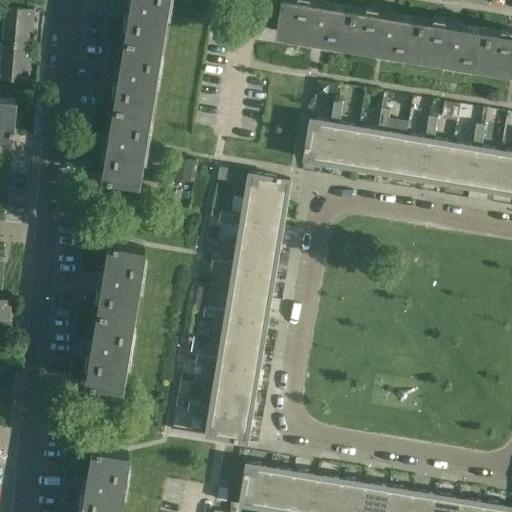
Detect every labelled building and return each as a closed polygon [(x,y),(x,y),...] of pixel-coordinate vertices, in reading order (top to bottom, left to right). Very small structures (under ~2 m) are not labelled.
[(161,44),(166,13),(168,0),(130,0),(125,38),(161,44)] [(350,5),(320,0),(280,0),(275,30),(307,36),(306,41),(346,47),(347,42),(344,42),(350,5)] [(419,16),(350,5),(344,42),(347,42),(413,53),(419,16)] [(2,43),(26,44),(28,24),(29,24),(30,9),(5,7),(2,43)] [(487,28),(419,16),(413,53),(481,64),(487,28)] [(511,31),(487,28),(481,64),(511,68),(511,31)] [(150,112),(161,44),(125,38),(114,106),(150,112)] [(26,44),(2,43),(0,66),(0,77),(25,79),(26,64),(25,64),(26,44)] [(0,134),(13,135),(13,130),(15,130),(15,127),(13,126),(16,99),(0,97),(0,134)] [(335,98),(333,109),(342,110),(343,100),(335,98)] [(150,112),(114,106),(102,175),(138,181),(150,112)] [(382,106),(380,117),(389,118),(391,107),(382,106)] [(340,121),(342,110),(333,109),(331,119),(335,120),(340,121)] [(429,114),(428,124),(436,126),(438,115),(429,114)] [(305,149),(303,158),(328,162),(335,121),(330,120),(310,117),(305,145),(304,145),(304,149),(305,149)] [(387,129),(389,118),(380,117),(378,127),(383,128),(387,129)] [(352,165),(359,124),(355,123),(340,121),(335,120),(329,161),(352,165)] [(477,121),(475,132),(484,133),(485,123),(477,121)] [(376,169),(383,128),(378,127),(363,125),(359,124),(352,165),(376,169)] [(435,136),(436,126),(428,124),(426,135),(430,136),(435,136)] [(400,173),(407,132),(402,131),(387,129),(383,128),(376,169),(400,173)] [(423,177),(430,136),(426,135),(411,132),(407,132),(400,173),(423,177)] [(482,144),(484,133),(475,132),(473,143),(478,143),(482,144)] [(447,181),(454,140),(450,139),(435,136),(430,136),(423,177),(447,181)] [(471,185),(478,143),(473,143),(458,140),(454,140),(447,181),(471,185)] [(494,189),(501,147),(497,147),(482,144),(478,143),(471,185),(494,189)] [(511,191),(511,149),(506,148),(501,147),(494,189),(511,191)] [(219,167),(217,178),(226,179),(228,168),(219,167)] [(248,171),(244,196),(286,203),(290,178),(280,176),(276,175),(276,176),(248,171)] [(241,215),(240,220),(282,226),(286,203),(244,196),(241,215)] [(220,212),(218,221),(229,222),(230,214),(220,212)] [(230,214),(229,222),(240,224),(240,220),(241,215),(230,214)] [(240,224),(236,243),(278,250),(282,226),(240,220),(240,224)] [(133,317),(145,247),(108,241),(97,310),(133,317)] [(233,263),(233,267),(274,274),(278,250),(236,243),(233,263)] [(212,259),(211,268),(221,270),(223,261),(212,259)] [(223,261),(221,270),(232,271),(233,267),(233,263),(223,261)] [(232,271),(229,291),(270,297),(274,274),(233,267),(232,271)] [(225,310),(225,314),(266,321),(270,297),(229,291),(225,310)] [(204,307),(203,315),(213,317),(215,308),(204,307)] [(215,308),(213,317),(224,319),(225,314),(225,310),(215,308)] [(133,317),(97,310),(86,380),(122,386),(133,317)] [(224,319),(221,338),(262,345),(266,321),(225,314),(224,319)] [(218,357),(217,362),(258,368),(262,345),(221,338),(218,357)] [(196,354),(195,363),(206,364),(207,356),(196,354)] [(207,356),(206,364),(216,366),(217,362),(218,357),(207,356)] [(216,366),(213,385),(254,392),(258,368),(217,362),(216,366)] [(210,404),(209,409),(251,416),(254,392),(213,385),(210,404)] [(189,401),(187,410),(198,411),(199,403),(189,401)] [(199,403),(198,411),(208,413),(209,409),(210,404),(199,403)] [(208,413),(205,434),(233,438),(233,439),(237,440),(237,439),(246,441),(251,416),(209,409),(208,413)] [(118,511),(129,452),(93,447),(81,511),(118,511)] [(244,475),(239,503),(260,506),(264,507),(271,465),(246,461),(244,471),(244,470),(243,474),(244,475)] [(271,465),(264,507),(268,507),(288,511),(294,469),(271,465)] [(294,469),(288,511),(295,511),(311,511),(318,473),(294,469)] [(318,473),(311,511),(335,511),(342,477),(318,473)] [(342,477),(335,511),(360,511),(365,481),(342,477)] [(365,481),(360,511),(384,511),(389,485),(365,481)] [(389,485),(384,511),(408,511),(413,489),(389,485)] [(413,489),(408,511),(433,511),(436,492),(413,489)] [(436,492),(433,511),(457,511),(460,496),(436,492)] [(460,496),(457,511),(481,511),(484,500),(460,496)] [(484,500),(481,511),(506,511),(507,504),(484,500)]
